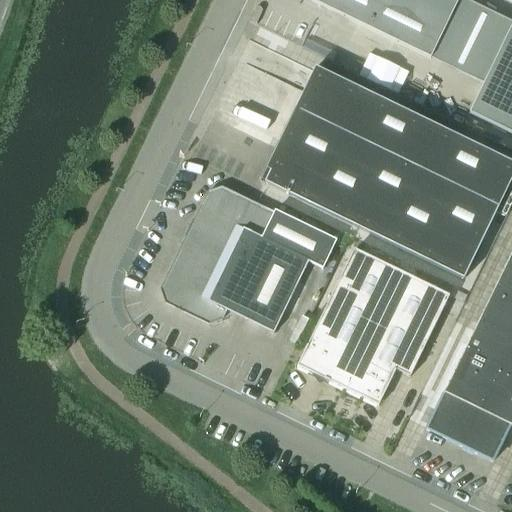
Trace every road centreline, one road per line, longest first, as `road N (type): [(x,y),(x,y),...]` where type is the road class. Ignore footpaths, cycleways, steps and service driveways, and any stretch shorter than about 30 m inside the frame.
road 1 (unclassified): [(441,511),(146,369),(96,323),(97,289),(113,247),(234,0)]
road 2 (unknown): [(378,481),(511,217)]
